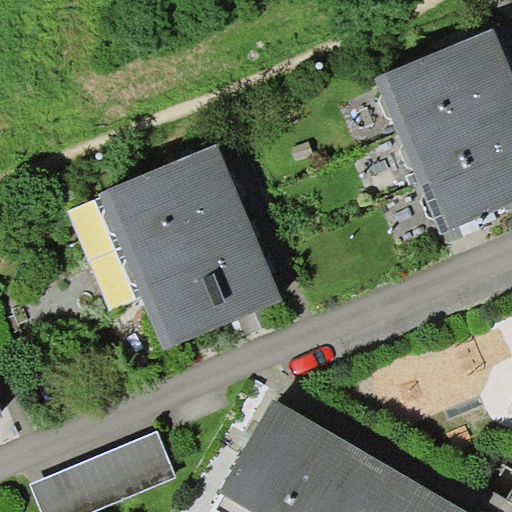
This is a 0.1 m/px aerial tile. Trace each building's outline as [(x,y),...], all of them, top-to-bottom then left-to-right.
[(398,132),(511,85),(511,69),(508,59),(495,27),(375,76),(398,132)] [(419,182),(511,143),(511,85),(398,132),(419,182)] [(120,245),(238,195),(229,172),(217,143),(98,194),(120,245)] [(511,143),(419,182),(440,234),(511,204),(511,143)] [(142,297),(260,247),(249,219),(238,195),(120,245),(142,297)] [(260,247),(142,297),(164,349),(282,299),(267,263),(260,247)] [(253,511),(294,511),(338,436),(298,414),(273,399),(219,493),(222,494),(253,511)] [(29,482),(41,511),(94,511),(178,478),(158,430),(29,482)] [(374,456),(338,436),(294,511),(385,511),(406,475),(374,456)] [(442,495),(406,475),(385,511),(471,511),(472,511),(442,495)] [(253,511),(222,494),(212,511),(213,511),(253,511)]
